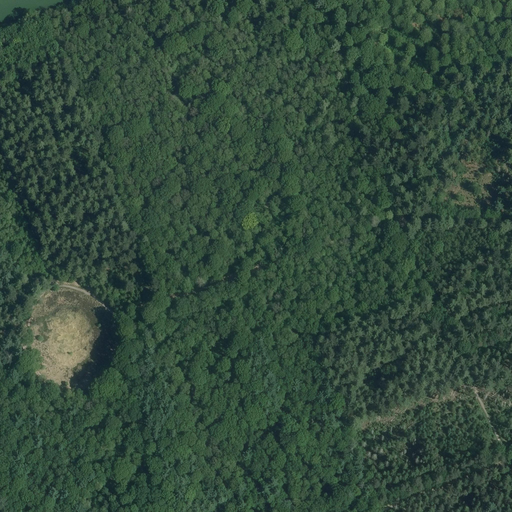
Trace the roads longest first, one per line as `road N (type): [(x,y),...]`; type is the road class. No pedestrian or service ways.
road 1 (track): [(384,511),(313,348),(288,260),(398,223),(360,113),(497,67),(511,46)]
road 2 (track): [(118,317),(288,260)]
road 3 (track): [(89,389),(124,511)]
